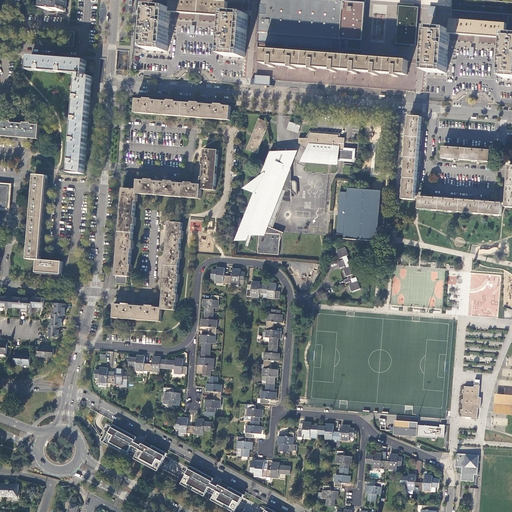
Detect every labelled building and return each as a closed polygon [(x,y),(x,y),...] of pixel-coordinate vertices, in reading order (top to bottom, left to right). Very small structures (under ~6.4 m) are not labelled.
[(48,0),(47,10),(55,11),(56,10),(58,10),(58,11),(66,12),(66,0),(48,0)] [(171,11),(197,14),(227,16),(227,13),(228,9),(228,2),(201,0),(171,0),(171,8),(171,11)] [(344,1),(328,0),(261,0),(260,12),(258,43),(340,49),(340,43),(344,1)] [(452,0),(452,10),(511,14),(511,1),(504,1),(490,0),(487,0),(452,0)] [(356,2),(344,1),(340,43),(346,44),(346,49),(362,51),(366,3),(356,2)] [(511,78),(504,78),(507,38),(451,33),(447,74),(426,72),(427,62),(420,62),(410,61),(409,75),(399,74),(399,77),(395,77),(396,74),(378,73),(378,76),(374,75),(375,72),(358,71),(358,74),(354,74),(354,71),(337,70),(337,72),(333,72),(333,69),(316,68),(316,71),(312,70),(313,68),(295,67),(295,69),(291,69),(292,66),(274,65),(274,67),(271,67),(271,65),(262,64),(263,50),(252,49),(245,48),(245,57),(224,56),(227,16),(197,14),(171,11),(168,51),(147,50),(151,6),(138,5),(134,55),(133,69),(166,72),(166,78),(169,78),(184,67),(207,69),(219,82),(223,82),(223,76),(242,78),(249,78),(256,79),(256,76),(271,77),(271,80),(373,88),(418,92),(425,92),(449,94),(448,100),(457,101),(465,95),(483,97),(488,103),(498,104),(498,98),(511,98),(511,24),(508,24),(507,34),(511,34),(511,78)] [(399,5),(397,43),(415,45),(418,7),(399,5)] [(171,8),(151,6),(147,50),(168,51),(171,11),(171,8)] [(248,14),(227,13),(227,16),(224,56),(245,57),(245,48),(248,14)] [(508,24),(452,19),(451,30),(451,33),(507,38),(507,34),(508,24)] [(430,28),(427,62),(426,72),(447,74),(451,33),(451,30),(430,28)] [(362,57),(263,50),(262,64),(271,65),(271,67),(274,67),(274,65),(292,66),(291,69),(295,69),(295,67),(313,68),(312,70),(316,71),(316,68),(333,69),(333,72),(337,72),(337,70),(354,71),(354,74),(358,74),(358,71),(375,72),(374,75),(378,76),(378,73),(396,74),(395,77),(399,77),(399,74),(409,75),(410,61),(362,57)] [(70,173),(84,175),(92,82),(92,76),(85,77),(86,61),(30,57),(29,71),(78,75),(70,173)] [(256,79),(255,85),(270,86),(271,80),(271,77),(256,76),(256,79)] [(230,121),(232,107),(224,106),(224,105),(216,104),(216,106),(200,105),(200,103),(192,103),(192,104),(176,103),(177,101),(168,101),(168,102),(153,101),(153,99),(145,99),(145,100),(137,100),(136,113),(230,121)] [(422,117),(410,116),(409,124),(403,199),(415,200),(422,117)] [(259,119),(253,134),(254,135),(250,145),(248,144),(247,149),(251,151),(251,150),(253,151),(252,152),(257,154),(260,147),(259,147),(261,140),(262,140),(269,123),(259,119)] [(0,136),(39,140),(40,126),(32,125),(32,124),(24,123),(24,125),(12,124),(12,122),(4,122),(4,123),(0,122),(0,136)] [(299,132),(300,124),(288,122),(287,131),(299,132)] [(308,139),(305,139),(299,138),(298,143),(307,148),(307,150),(310,151),(307,159),(338,161),(338,159),(352,160),(353,151),(344,150),(344,148),(344,144),(342,144),(342,138),(340,138),(338,138),(338,135),(311,133),(308,139)] [(442,158),(490,162),(491,150),(443,147),(442,158)] [(338,159),(338,161),(354,162),(355,149),(344,148),(344,150),(353,151),(352,160),(338,159)] [(202,185),(202,189),(215,190),(219,151),(205,150),(204,158),(203,158),(202,166),(204,166),(203,178),(201,178),(201,184),(201,185),(202,185)] [(277,164),(277,153),(271,153),(266,167),(268,167),(265,174),(262,176),(250,184),(250,185),(257,193),(256,196),(254,195),(237,238),(247,238),(250,233),(251,231),(254,232),(259,232),(258,253),(278,254),(279,243),(280,234),(271,233),(271,230),(267,228),(267,226),(277,203),(276,202),(278,198),(276,197),(277,195),(278,196),(283,184),(282,184),(287,169),(290,169),(290,164),(288,159),(287,157),(285,154),(281,166),(277,164)] [(285,154),(277,153),(277,164),(281,166),(285,154)] [(296,154),(285,154),(287,157),(288,159),(290,164),(290,169),(291,166),(296,154)] [(270,227),(281,202),(292,202),(292,191),(291,190),(291,183),(290,176),(291,166),(290,169),(287,169),(282,184),(283,184),(278,196),(277,195),(276,197),(278,198),(276,202),(277,203),(267,226),(270,227)] [(38,260),(41,260),(47,176),(35,175),(28,259),(38,260)] [(138,180),(137,190),(137,194),(138,194),(201,199),(202,189),(202,185),(201,185),(194,185),(194,183),(186,183),(186,184),(174,183),(174,182),(166,181),(166,183),(154,182),(154,180),(146,180),(146,181),(138,180)] [(0,207),(8,208),(9,192),(10,186),(0,185),(0,207)] [(255,192),(254,195),(256,196),(257,193),(250,185),(247,187),(255,192)] [(137,190),(124,189),(117,276),(127,277),(130,277),(131,273),(132,273),(133,265),(131,265),(132,249),(134,249),(134,241),(133,241),(134,226),(136,226),(136,218),(135,218),(136,202),(138,202),(138,194),(137,194),(137,190)] [(345,239),(377,242),(381,191),(350,189),(349,193),(341,192),(337,234),(346,235),(345,239)] [(418,209),(501,215),(502,207),(502,203),(419,197),(419,200),(418,209)] [(203,222),(191,221),(189,230),(201,232),(203,222)] [(162,308),(162,310),(176,311),(177,303),(178,303),(179,295),(177,295),(178,283),(180,283),(180,275),(179,275),(180,259),(181,259),(182,251),(181,251),(182,240),(183,240),(184,232),(182,231),(183,223),(169,222),(162,308)] [(270,227),(267,226),(267,228),(271,230),(271,233),(280,234),(279,243),(283,232),(270,227)] [(337,262),(338,265),(349,261),(347,256),(349,255),(346,247),(337,250),(340,259),(342,258),(343,260),(337,262)] [(63,262),(41,260),(38,260),(37,273),(62,275),(63,262)] [(349,261),(338,265),(339,268),(345,266),(346,268),(344,268),(347,279),(358,275),(357,273),(355,273),(352,265),(350,266),(349,261)] [(216,283),(228,284),(228,276),(224,276),(225,268),(217,268),(217,270),(212,270),(212,278),(216,278),(216,283)] [(228,276),(228,284),(240,285),(240,280),(245,280),(245,273),(241,272),(241,270),(233,269),(233,277),(228,276)] [(358,275),(347,279),(344,280),(345,284),(351,282),(351,283),(349,284),(352,292),(361,289),(357,278),(358,277),(358,275)] [(127,277),(117,276),(116,284),(127,285),(127,277)] [(248,289),(247,297),(252,297),(259,298),(259,293),(264,293),(264,286),(260,285),(260,282),(253,282),(252,285),(252,289),(248,289)] [(269,286),(264,286),(264,293),(268,294),(268,298),(280,299),(281,292),(276,291),(277,284),(269,283),(269,286)] [(11,298),(0,296),(0,307),(10,308),(11,298)] [(218,308),(219,296),(212,296),(211,300),(204,299),(203,307),(206,307),(206,312),(213,312),(214,308),(218,308)] [(33,297),(33,299),(33,307),(44,308),(45,298),(33,297)] [(22,298),(11,298),(10,308),(21,309),(22,298)] [(21,309),(21,312),(28,313),(28,309),(32,309),(33,307),(33,299),(22,298),(21,309)] [(66,304),(56,304),(55,315),(63,315),(65,315),(66,304)] [(161,322),(162,310),(162,308),(154,307),(154,306),(146,306),(146,307),(131,306),(131,304),(123,304),(123,305),(115,304),(114,318),(161,322)] [(280,315),(281,311),(273,310),(273,314),(268,314),(267,326),(275,327),(275,322),(282,323),(283,315),(280,315)] [(213,320),(213,312),(206,312),(205,319),(202,319),(202,327),(209,327),(209,331),(216,332),(217,320),(213,320)] [(55,315),(53,315),(52,326),(60,326),(62,326),(63,315),(55,315)] [(52,326),(50,326),(49,337),(59,338),(60,326),(52,326)] [(274,331),(275,327),(267,326),(267,333),(264,333),(264,338),(271,338),(270,346),(278,346),(279,339),(281,339),(282,331),(274,331)] [(202,350),(210,351),(211,344),(216,344),(216,332),(209,331),(208,336),(201,335),(200,343),(203,343),(202,350)] [(38,358),(53,359),(54,347),(39,346),(38,358)] [(278,346),(270,346),(270,353),(265,352),(264,364),(272,365),(272,361),(279,361),(280,353),(277,353),(278,346)] [(210,351),(202,350),(202,358),(199,357),(199,365),(206,366),(206,370),(204,370),(203,376),(211,376),(211,370),(213,371),(214,358),(210,358),(210,351)] [(15,364),(30,366),(31,354),(16,353),(15,364)] [(136,371),(148,372),(149,365),(144,364),(145,357),(137,356),(137,359),(129,358),(129,366),(136,367),(136,371)] [(160,369),(168,369),(168,361),(161,361),(161,358),(154,358),(153,365),(149,365),(148,372),(160,373),(160,369)] [(168,361),(168,369),(175,370),(175,374),(187,375),(187,367),(183,367),(183,360),(176,359),(175,362),(168,361)] [(272,365),(264,364),(264,368),(263,376),(268,377),(267,382),(267,384),(275,385),(276,377),(278,378),(279,370),(271,369),(272,365)] [(111,384),(111,377),(107,376),(108,372),(108,369),(100,369),(100,371),(96,371),(95,379),(99,379),(99,383),(111,384)] [(116,377),(111,377),(111,384),(123,385),(123,381),(128,381),(128,373),(124,373),(124,370),(116,370),(116,373),(116,377)] [(214,396),(221,397),(222,385),(218,384),(218,377),(211,376),(210,384),(207,383),(207,391),(214,392),(214,396)] [(275,385),(267,384),(267,391),(262,391),(261,399),(261,403),(269,404),(269,399),(276,400),(277,392),(274,392),(275,385)] [(474,387),(464,387),(464,390),(462,390),(462,393),(464,393),(463,400),(462,400),(462,403),(463,403),(462,409),(461,409),(461,413),(463,413),(462,417),(472,417),(472,420),(478,420),(478,408),(481,408),(481,397),(479,397),(479,385),(474,385),(474,387)] [(166,388),(165,400),(169,401),(169,408),(177,409),(177,406),(180,406),(180,401),(181,400),(181,399),(180,398),(181,394),(173,393),(173,389),(166,388)] [(511,395),(496,395),(495,413),(511,413),(511,395)] [(220,409),(221,397),(214,396),(213,400),(206,400),(205,408),(208,408),(208,412),(205,411),(205,415),(215,416),(216,408),(220,409)] [(256,405),(249,405),(248,409),(248,417),(245,417),(245,421),(252,422),(259,422),(260,418),(262,418),(263,410),(256,410),(256,405)] [(192,434),(192,427),(187,427),(188,419),(176,418),(175,428),(179,429),(179,433),(184,434),(192,434)] [(196,427),(192,427),(192,434),(202,435),(202,431),(211,431),(212,424),(204,423),(204,420),(196,420),(196,427)] [(259,422),(252,422),(251,426),(247,426),(246,438),(253,438),(254,434),(261,435),(262,427),(259,427),(259,422)] [(417,437),(418,426),(418,423),(395,422),(394,435),(417,437)] [(299,430),(298,437),(310,438),(318,439),(318,434),(319,426),(312,426),(312,423),(304,423),(304,424),(303,430),(299,430)] [(100,436),(103,437),(106,431),(110,433),(113,428),(106,424),(100,436)] [(103,437),(101,440),(128,455),(133,446),(140,449),(135,458),(158,471),(168,453),(144,441),(142,445),(135,442),(138,437),(114,424),(113,428),(110,433),(106,431),(103,437)] [(326,427),(319,426),(318,434),(325,435),(325,439),(337,440),(338,433),(333,432),(334,425),(326,424),(326,427)] [(418,426),(417,437),(438,438),(438,436),(445,437),(445,425),(440,425),(440,428),(438,428),(438,427),(418,426)] [(342,433),(338,433),(337,440),(349,441),(349,437),(354,437),(355,429),(350,429),(350,426),(343,426),(342,433)] [(297,445),(293,445),(294,433),(286,432),(286,437),(279,436),(278,444),(281,444),(280,451),(288,452),(288,450),(297,451),(297,447),(297,445)] [(246,438),(238,437),(237,449),(242,450),(241,457),(249,458),(250,450),(252,450),(253,443),(246,442),(246,438)] [(345,456),(345,452),(338,451),(337,463),(342,464),(341,468),(349,469),(349,464),(352,465),(353,457),(345,456)] [(367,455),(366,463),(374,463),(373,468),(385,469),(386,462),(382,461),(382,454),(374,453),(374,456),(367,455)] [(456,467),(463,468),(466,468),(466,471),(463,471),(462,481),(475,482),(476,474),(479,474),(480,455),(457,453),(457,458),(456,467)] [(386,462),(385,469),(397,470),(398,465),(402,466),(403,458),(398,458),(398,455),(391,454),(390,462),(386,462)] [(255,476),(267,477),(268,470),(263,469),(264,462),(256,461),(256,464),(252,464),(251,471),(255,472),(255,476)] [(279,474),(287,474),(287,467),(280,466),(280,463),(272,462),(272,470),(268,470),(267,477),(279,478),(279,474)] [(191,466),(182,484),(205,496),(210,487),(217,491),(212,500),(234,511),(235,511),(245,495),(221,482),(219,487),(212,483),(215,478),(191,466)] [(349,476),(349,469),(341,468),(341,475),(336,475),(335,487),(343,488),(343,483),(351,484),(351,476),(349,476)] [(511,511),(511,472),(511,474),(499,473),(498,476),(492,476),(491,504),(500,505),(499,511),(511,511)] [(401,477),(401,483),(401,484),(408,485),(408,489),(417,490),(420,490),(420,483),(416,483),(417,475),(409,474),(409,477),(401,477)] [(424,483),(420,483),(420,490),(432,491),(432,487),(439,487),(440,480),(433,479),(433,476),(425,476),(424,483)] [(383,483),(375,482),(375,486),(369,486),(367,486),(367,494),(369,494),(369,501),(376,502),(377,495),(382,495),(383,483)] [(19,485),(3,484),(2,496),(18,497),(19,485)] [(331,487),(324,486),(324,493),(320,493),(319,498),(323,498),(328,498),(327,506),(335,506),(335,499),(338,499),(339,492),(331,491),(331,487)] [(67,511),(76,511),(77,511),(79,506),(71,503),(67,511)]
